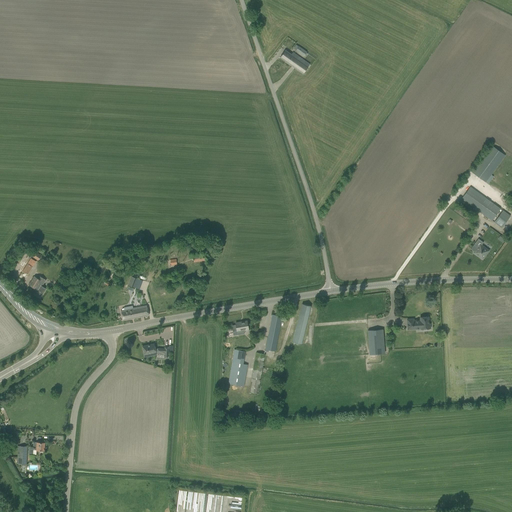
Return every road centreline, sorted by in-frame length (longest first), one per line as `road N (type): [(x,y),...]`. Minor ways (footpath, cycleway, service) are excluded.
road 1 (unclassified): [(328,289),(325,252),(242,0)]
road 2 (tertiary): [(111,331),(328,289)]
road 3 (unclassified): [(66,511),(76,404),(109,358),(111,331)]
road 4 (tertiary): [(328,289),(511,281)]
